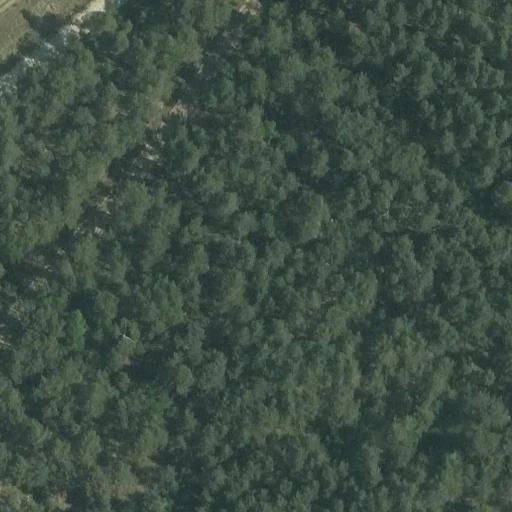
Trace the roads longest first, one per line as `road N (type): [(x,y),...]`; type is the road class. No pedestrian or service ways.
road 1 (track): [(260,0),(0,330)]
road 2 (track): [(0,88),(110,0)]
